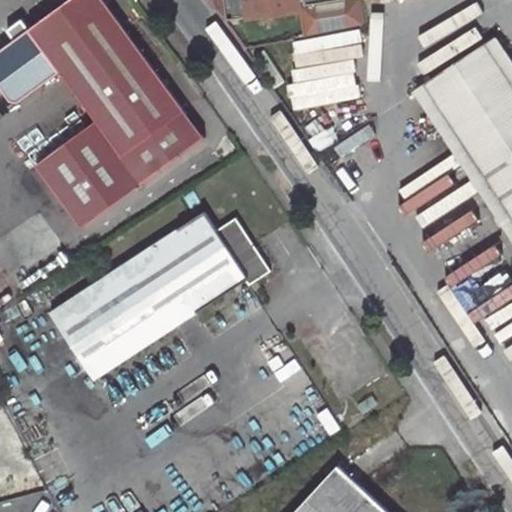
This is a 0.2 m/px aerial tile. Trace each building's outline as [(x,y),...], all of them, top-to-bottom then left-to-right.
[(100,0),(58,0),(0,41),(0,116),(54,193),(176,105),(100,0)] [(217,0),(221,19),(272,10),(293,6),(299,32),(359,20),(355,0),(217,0)] [(458,142),(511,223),(511,100),(474,42),(416,79),(458,142)] [(450,148),(511,241),(511,223),(458,142),(450,148)] [(194,210),(42,309),(85,376),(237,278),(239,282),(261,268),(227,213),(206,226),(194,210)] [(378,511),(328,466),(286,511),(378,511)]
